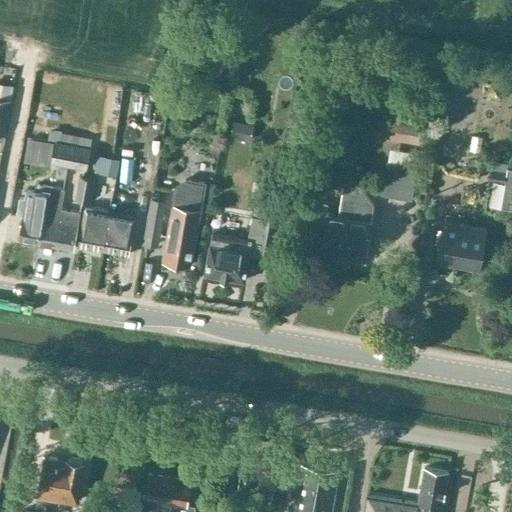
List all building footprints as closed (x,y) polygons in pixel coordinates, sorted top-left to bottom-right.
[(214,50),(212,61),(217,66),(224,67),(230,63),(231,52),(227,46),(220,45),(214,50)] [(0,81),(0,98),(11,100),(11,97),(13,84),(0,81)] [(112,89),(110,106),(119,108),(122,91),(112,89)] [(0,98),(0,135),(4,136),(11,100),(0,98)] [(254,124),(232,119),(228,136),(250,141),(254,124)] [(412,121),(410,133),(418,134),(420,122),(412,121)] [(389,139),(388,148),(410,149),(411,140),(389,139)] [(68,166),(80,169),(86,170),(90,148),(54,141),(50,163),(57,164),(54,177),(65,180),(68,166)] [(28,169),(46,169),(46,154),(28,154),(28,169)] [(119,158),(103,156),(100,174),(116,176),(119,158)] [(418,166),(403,164),(386,161),(381,195),(412,201),(418,166)] [(511,169),(509,169),(509,168),(507,167),(507,164),(491,161),(488,180),(492,180),(488,206),(501,207),(501,208),(511,209),(511,169)] [(141,176),(149,178),(151,169),(143,167),(141,176)] [(94,178),(86,177),(79,176),(74,200),(90,203),(94,178)] [(199,210),(201,211),(206,181),(186,178),(175,185),(168,231),(163,261),(190,266),(199,210)] [(373,220),(371,220),(374,204),(357,180),(347,178),(343,181),(338,214),(326,212),(328,203),(310,200),(302,245),(318,247),(317,253),(366,261),(369,241),(374,242),(374,237),(370,236),(373,220)] [(64,189),(56,188),(35,184),(34,191),(26,189),(22,215),(24,215),(20,240),(37,243),(44,203),(62,206),(64,189)] [(158,244),(165,201),(151,199),(147,219),(145,235),(143,242),(158,244)] [(62,209),(62,206),(44,203),(37,243),(72,249),(77,225),(78,225),(80,212),(62,209)] [(105,216),(108,217),(109,210),(85,206),(81,225),(82,225),(78,247),(99,251),(105,216)] [(133,221),(108,217),(105,216),(99,251),(127,256),(131,232),(145,235),(147,219),(134,217),(133,221)] [(248,255),(249,255),(262,258),(269,219),(251,216),(247,239),(211,232),(210,243),(205,274),(243,280),(248,255)] [(479,269),(486,228),(443,220),(436,262),(479,269)] [(444,264),(441,279),(487,288),(490,273),(444,264)] [(79,460),(75,459),(71,458),(70,459),(66,459),(65,460),(44,456),(37,496),(37,499),(35,511),(21,509),(20,511),(44,511),(47,501),(59,503),(59,499),(77,502),(84,462),(80,461),(79,460)] [(330,511),(338,471),(302,464),(293,511),(330,511)] [(440,511),(447,471),(423,468),(418,503),(366,495),(363,511),(440,511)] [(134,495),(138,476),(119,473),(116,492),(134,495)] [(193,511),(194,507),(186,505),(190,481),(147,474),(145,487),(141,486),(138,501),(139,501),(137,510),(148,511),(156,511),(158,502),(171,505),(169,511),(193,511)]
